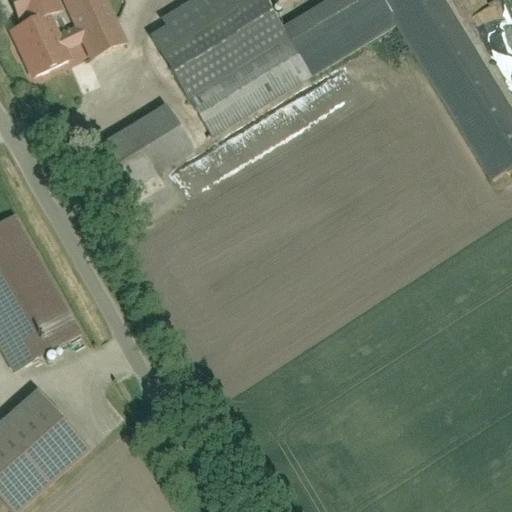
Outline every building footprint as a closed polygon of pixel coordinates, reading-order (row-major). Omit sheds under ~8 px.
[(64,11),(59,0),(14,0),(28,28),(55,15),(64,11)] [(131,46),(109,0),(67,0),(81,29),(93,54),(97,62),(131,46)] [(197,0),(167,17),(173,27),(157,36),(169,57),(267,0),(197,0)] [(267,0),(169,57),(193,99),(295,40),(290,31),(272,0),(267,0)] [(295,40),(317,77),(403,28),(388,2),(386,0),(343,0),(290,31),(295,40)] [(491,180),(511,167),(511,103),(451,0),(390,0),(388,2),(403,28),(491,180)] [(28,28),(16,34),(38,80),(77,62),(65,36),(55,15),(28,28)] [(93,54),(81,29),(65,36),(77,62),(93,54)] [(317,77),(295,40),(193,99),(215,136),(317,77)] [(170,109),(98,149),(126,198),(198,157),(170,109)] [(20,218),(0,229),(0,339),(19,374),(85,337),(20,218)] [(43,395),(0,433),(0,491),(18,511),(30,511),(96,453),(43,395)]
